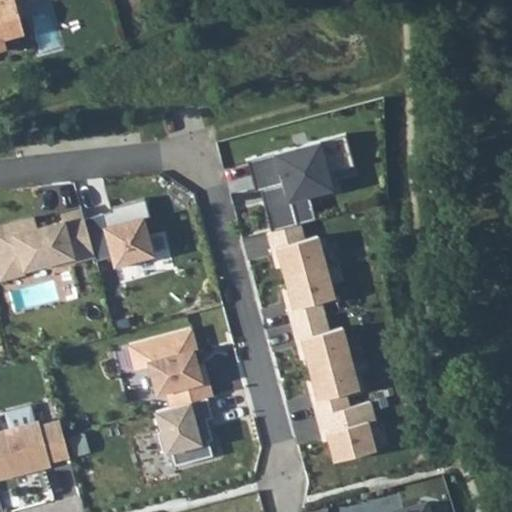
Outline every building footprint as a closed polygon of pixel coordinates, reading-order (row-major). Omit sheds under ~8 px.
[(0,0),(0,48),(5,47),(2,33),(23,27),(17,7),(14,8),(11,0),(0,0)] [(259,201),(267,230),(312,218),(305,194),(329,188),(324,171),(349,164),(341,132),(242,159),(251,190),(256,189),(265,186),(269,198),(259,201)] [(265,186),(256,189),(259,201),(269,198),(265,186)] [(90,255),(91,260),(108,255),(112,268),(130,263),(129,259),(148,254),(138,218),(145,216),(141,198),(105,208),(108,218),(100,220),(98,213),(80,218),(90,255)] [(80,218),(77,208),(57,214),(58,220),(33,227),(30,216),(0,224),(0,278),(21,273),(20,269),(50,261),(51,265),(90,255),(80,218)] [(371,403),(349,409),(344,390),(358,386),(341,327),(331,329),(323,299),(335,296),(319,236),(304,240),(300,225),(267,234),(277,269),(281,268),(287,291),(282,292),(301,362),(306,361),(311,381),(304,383),(320,443),(327,441),(334,464),(378,452),(369,422),(376,421),(371,403)] [(168,406),(208,395),(200,363),(194,365),(193,363),(191,363),(188,351),(193,349),(187,329),(126,346),(132,370),(146,366),(153,393),(163,390),(168,406)] [(168,406),(153,411),(158,431),(153,433),(159,453),(167,451),(171,466),(209,455),(205,440),(208,439),(205,428),(201,429),(199,420),(209,417),(203,397),(168,406)] [(12,425),(38,417),(33,403),(8,411),(12,425)] [(35,422),(0,431),(0,477),(47,465),(46,461),(65,456),(56,421),(36,426),(35,422)] [(426,511),(424,503),(390,511),(426,511)]
